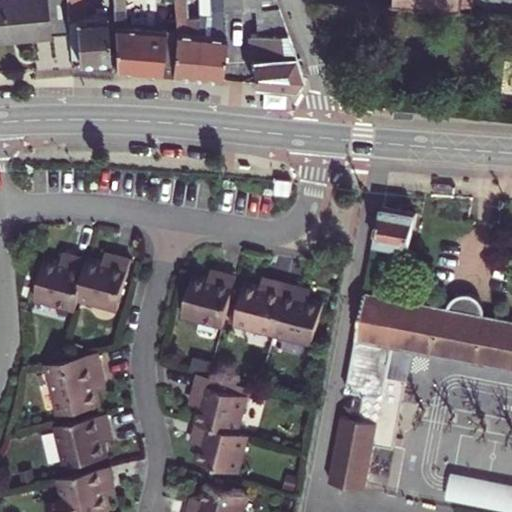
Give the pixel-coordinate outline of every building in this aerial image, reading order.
[(0,0),(0,38),(70,33),(67,0),(0,0)] [(79,60),(111,58),(107,13),(87,15),(85,0),(67,0),(70,33),(72,58),(79,57),(79,60)] [(113,0),(117,70),(172,75),(177,30),(126,26),(124,0),(113,0)] [(186,0),(174,0),(177,30),(172,75),(194,77),(199,32),(199,15),(188,15),(186,0)] [(225,12),(224,10),(223,0),(197,0),(199,15),(199,32),(194,77),(222,80),(227,35),(227,31),(227,26),(226,20),(225,15),(225,12)] [(296,86),(303,76),(276,0),(223,0),(224,10),(255,7),(258,32),(250,33),(255,82),(296,86)] [(430,0),(391,0),(391,5),(430,8),(430,0)] [(295,177),(275,178),(276,194),(296,194),(295,177)] [(416,214),(382,207),(375,244),(409,251),(416,214)] [(79,299),(89,259),(74,255),(73,259),(63,257),(62,261),(47,257),(35,299),(76,310),(79,299)] [(119,310),(133,259),(117,255),(116,259),(106,257),(105,261),(90,257),(89,259),(79,299),(119,310)] [(224,326),(238,276),(222,271),(221,276),(211,273),(210,278),(195,274),(184,316),(224,326)] [(275,334),(288,283),(274,279),(272,284),(263,281),(261,285),(246,281),(235,324),(275,334)] [(303,287),(288,283),(275,334),(314,344),(325,302),(310,298),(311,294),(301,291),(303,287)] [(343,415),(330,481),(366,488),(375,444),(394,448),(408,379),(388,375),(394,346),(413,349),(511,368),(511,320),(485,316),(485,311),(485,309),(484,307),(484,305),(483,303),(482,301),(480,299),(478,298),(477,297),(475,295),(471,294),(469,293),(466,293),(464,294),(462,294),(459,295),(458,296),(456,297),(454,298),(452,300),(451,301),(450,304),(450,305),(448,309),(366,293),(347,390),(361,393),(364,397),(364,398),(361,414),(361,415),(357,418),(343,415)] [(413,349),(394,346),(388,375),(408,379),(413,349)] [(104,377),(98,351),(78,356),(63,360),(47,363),(59,414),(101,404),(98,389),(102,388),(100,378),(104,377)] [(200,405),(196,421),(198,422),(238,432),(250,386),(211,376),(199,373),(193,396),(197,397),(196,404),(200,405)] [(361,414),(364,398),(355,396),(345,403),(352,413),(361,414)] [(111,429),(107,413),(65,423),(56,425),(65,466),(108,456),(104,441),(109,439),(106,430),(111,429)] [(238,432),(198,422),(194,437),(198,438),(196,444),(201,445),(197,461),(239,473),(249,435),(238,432)] [(114,481),(110,466),(59,478),(64,499),(49,503),(50,511),(96,511),(111,509),(108,493),(112,492),(110,482),(114,481)] [(191,503),(188,511),(243,511),(248,494),(206,483),(202,499),(197,497),(196,504),(191,503)]
